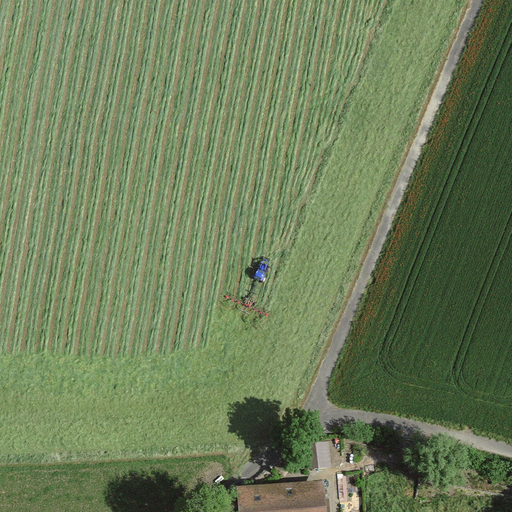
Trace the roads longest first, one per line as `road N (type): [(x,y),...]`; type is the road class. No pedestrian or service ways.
road 1 (track): [(477,0),(314,420)]
road 2 (track): [(511,451),(383,419),(314,420),(257,456),(202,511)]
